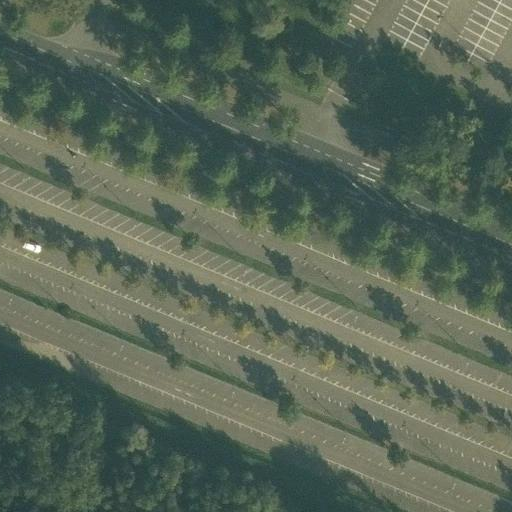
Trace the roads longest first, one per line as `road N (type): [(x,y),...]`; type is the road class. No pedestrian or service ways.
road 1 (unclassified): [(0,55),(511,268)]
road 2 (unclassified): [(511,234),(0,24)]
road 3 (track): [(301,511),(0,372)]
